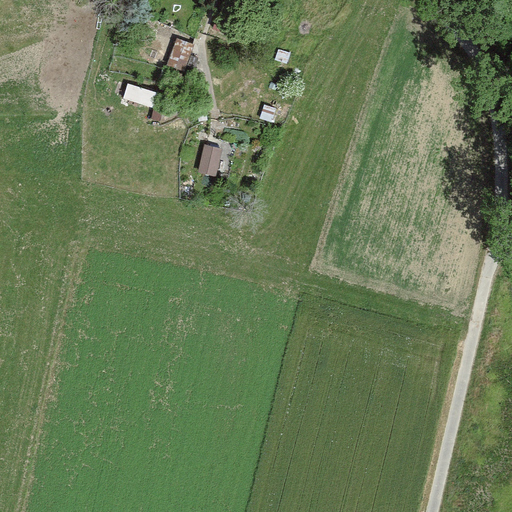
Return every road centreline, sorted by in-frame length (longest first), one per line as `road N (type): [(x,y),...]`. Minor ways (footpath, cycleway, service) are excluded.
road 1 (track): [(436,511),(503,228)]
road 2 (track): [(511,231),(503,228),(454,0)]
